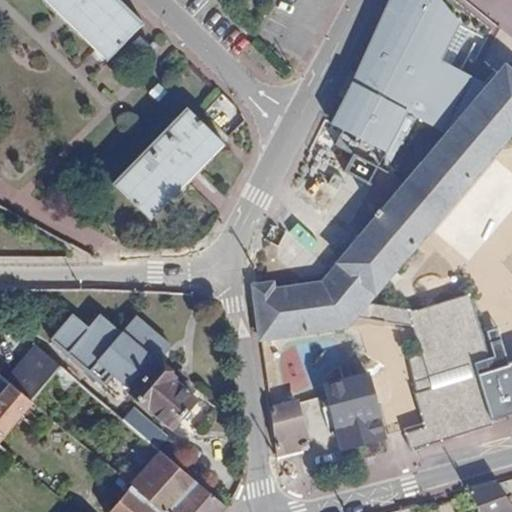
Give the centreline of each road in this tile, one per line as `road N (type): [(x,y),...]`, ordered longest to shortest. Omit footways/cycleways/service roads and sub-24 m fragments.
road 1 (residential): [(263,511),(235,291),(218,263)]
road 2 (residential): [(511,455),(299,511)]
road 3 (residential): [(0,271),(193,270),(218,263)]
road 4 (residential): [(292,139),(148,0)]
road 5 (residential): [(292,139),(362,0)]
road 6 (residential): [(218,263),(292,139)]
